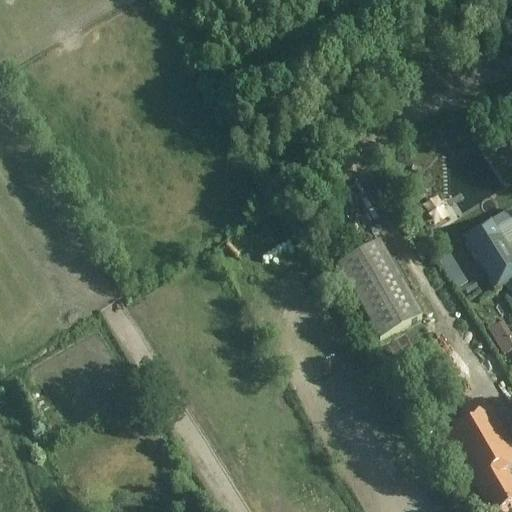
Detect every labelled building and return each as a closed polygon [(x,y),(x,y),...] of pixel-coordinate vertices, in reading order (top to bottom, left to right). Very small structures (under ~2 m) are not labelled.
[(324,114),(337,135),(357,122),(345,102),(334,109),(333,108),(324,114)] [(511,260),(490,225),(462,242),(494,293),(505,287),(511,297),(511,260)] [(379,345),(421,321),(379,248),(337,271),(379,345)] [(511,485),(506,475),(511,471),(511,457),(510,455),(511,453),(511,446),(490,410),(442,438),(474,493),(476,492),(487,511),(501,511),(511,506),(511,485)] [(442,472),(453,490),(464,484),(453,465),(442,472)]
